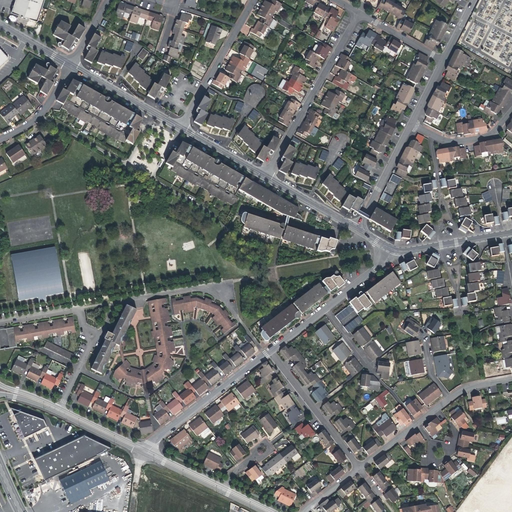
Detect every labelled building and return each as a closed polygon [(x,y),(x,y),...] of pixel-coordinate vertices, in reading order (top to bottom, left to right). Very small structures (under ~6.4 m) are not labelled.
[(37,21),(44,0),(15,0),(16,0),(14,5),(13,5),(12,6),(13,7),(11,13),(22,16),(21,17),(22,18),(23,16),(26,18),(26,19),(27,19),(27,18),(37,21)] [(282,4),(274,0),(273,0),(272,0),(270,4),(265,1),(263,4),(261,8),(273,15),(275,11),(277,13),(282,4)] [(389,0),(385,0),(381,7),(385,10),(390,12),(395,3),(389,0)] [(125,12),(132,15),(135,7),(129,5),(124,3),(124,2),(122,1),(121,2),(120,2),(115,16),(123,18),(125,12)] [(398,17),(402,9),(403,8),(395,3),(390,12),(394,14),(398,17)] [(322,16),(327,8),(324,6),(319,4),(317,7),(314,13),(322,17),(322,16)] [(140,17),(147,19),(149,12),(144,10),(138,8),(138,7),(137,6),(136,7),(135,7),(132,15),(130,21),(138,23),(140,17)] [(328,6),(327,8),(322,16),(326,18),(326,16),(331,8),(328,6)] [(262,18),(260,22),(267,26),(269,27),(273,19),(271,18),(273,15),(261,8),(259,12),(257,15),(262,18)] [(336,11),(331,8),(326,16),(330,19),(327,23),(327,24),(334,27),(335,28),(340,20),(335,17),(338,12),(336,11)] [(405,11),(402,9),(398,17),(397,19),(400,20),(401,19),(405,11)] [(154,13),(149,12),(147,19),(153,22),(151,28),(159,30),(164,17),(163,16),(163,15),(161,14),(160,15),(154,13)] [(180,18),(180,21),(186,23),(188,24),(189,20),(191,21),(192,16),(182,13),(180,18)] [(400,28),(404,21),(401,19),(400,20),(396,28),(399,30),(400,28)] [(405,19),(404,21),(400,28),(404,31),(408,33),(413,24),(405,19)] [(436,19),(431,29),(443,35),(445,30),(448,25),(447,23),(441,21),(439,21),(436,19)] [(186,23),(180,21),(177,20),(175,26),(184,29),(186,23)] [(53,35),(63,41),(67,34),(68,35),(73,28),(61,21),(53,35)] [(254,29),(262,34),(263,34),(267,26),(260,22),(258,21),(256,25),(254,29)] [(79,25),(72,37),(76,39),(79,41),(86,29),(79,25)] [(173,41),(179,43),(181,36),(184,29),(175,26),(173,33),(175,34),(174,36),(173,41)] [(212,26),(206,42),(215,45),(217,40),(218,40),(219,37),(222,30),(212,26)] [(262,34),(254,29),(252,28),(250,32),(260,37),(262,34)] [(426,39),(424,44),(433,49),(436,43),(438,44),(440,40),(443,35),(431,29),(429,33),(431,34),(428,40),(426,39)] [(369,41),(372,43),(377,35),(374,33),(370,31),(367,36),(363,33),(358,41),(355,45),(359,48),(362,43),(366,46),(369,41)] [(133,32),(131,38),(138,41),(140,34),(133,32)] [(69,51),(76,39),(72,37),(68,35),(67,34),(63,41),(60,45),(69,51)] [(88,46),(91,48),(95,50),(102,38),(95,34),(88,46)] [(372,44),(375,46),(380,38),(380,37),(377,35),(372,43),(372,44)] [(385,47),(389,48),(393,40),(394,39),(391,37),(387,43),(385,47)] [(384,41),(380,38),(375,46),(374,47),(382,52),(385,47),(387,43),(384,41)] [(398,43),(393,40),(389,48),(388,50),(397,55),(403,46),(398,43)] [(131,52),(134,43),(128,41),(125,50),(131,52)] [(169,51),(168,56),(172,57),(178,59),(180,55),(178,54),(179,50),(177,49),(179,43),(173,41),(170,41),(168,47),(170,48),(169,51)] [(243,45),(244,46),(252,50),(254,47),(245,41),(243,45)] [(321,47),(320,46),(319,47),(317,45),(315,45),(312,52),(319,56),(324,59),(327,55),(329,51),(331,52),(333,49),(323,43),(321,47)] [(254,51),(252,50),(244,46),(242,49),(239,54),(241,55),(249,59),(254,51)] [(95,50),(91,48),(85,60),(92,64),(98,52),(95,50)] [(149,53),(143,48),(137,56),(143,60),(149,53)] [(0,67),(8,59),(0,50),(0,67)] [(470,58),(466,56),(463,55),(462,52),(458,50),(455,51),(453,55),(450,60),(461,66),(465,68),(470,58)] [(316,61),(319,56),(312,52),(310,51),(305,59),(306,60),(304,63),(314,68),(316,65),(314,64),(316,61)] [(101,52),(97,63),(105,66),(105,64),(113,67),(113,66),(121,69),(126,57),(122,56),(121,57),(113,54),(113,55),(106,52),(105,54),(101,52)] [(413,64),(411,68),(423,74),(426,68),(428,64),(426,63),(429,58),(419,53),(416,58),(418,59),(415,65),(413,64)] [(336,66),(342,69),(345,71),(350,63),(349,62),(351,59),(348,58),(341,54),(339,57),(341,58),(339,61),(336,66)] [(250,60),(249,59),(241,55),(238,59),(233,56),(232,58),(229,63),(241,70),(243,71),(250,60)] [(460,69),(461,66),(450,60),(448,66),(446,69),(448,70),(445,76),(454,80),(457,75),(455,74),(458,68),(460,69)] [(136,63),(128,73),(134,78),(133,79),(140,84),(139,85),(146,90),(152,81),(149,79),(150,78),(144,73),(145,72),(138,67),(139,66),(136,63)] [(230,73),(228,77),(229,78),(237,82),(242,74),(239,73),(241,70),(229,63),(227,67),(225,70),(230,73)] [(37,84),(42,77),(46,70),(36,64),(28,79),(37,84)] [(263,80),(268,69),(256,64),(251,75),(263,80)] [(46,70),(42,77),(47,80),(40,92),(47,96),(54,84),(51,82),(58,70),(48,65),(46,70)] [(293,75),(291,79),(303,86),(305,82),(307,79),(302,76),(304,71),(295,66),(291,74),(293,75)] [(415,84),(418,83),(420,79),(423,74),(411,68),(406,79),(415,84)] [(351,74),(345,71),(342,69),(339,74),(337,77),(335,76),(334,79),(343,85),(345,82),(346,83),(348,79),(351,74)] [(218,77),(215,81),(223,85),(224,86),(229,78),(228,77),(220,73),(218,77)] [(164,90),(171,78),(164,74),(157,86),(154,84),(148,95),(155,99),(161,88),(164,90)] [(511,87),(511,81),(506,78),(503,83),(505,84),(501,89),(500,88),(498,92),(508,98),(511,92),(511,91),(511,87),(511,88),(511,87)] [(301,89),(303,86),(291,79),(289,82),(287,81),(282,89),(291,94),(294,90),(299,93),(301,89)] [(349,84),(346,83),(345,82),(343,85),(334,79),(332,82),(346,90),(349,84)] [(64,88),(64,89),(64,90),(63,89),(57,101),(63,105),(62,108),(69,112),(73,117),(79,120),(87,122),(100,129),(104,135),(110,138),(117,139),(125,144),(127,141),(133,145),(140,133),(138,132),(140,132),(140,131),(141,131),(141,130),(140,129),(139,129),(143,120),(111,101),(112,100),(111,97),(108,96),(105,96),(104,98),(73,80),(67,89),(67,88),(66,87),(65,87),(64,88)] [(223,85),(215,81),(214,80),(212,83),(221,88),(223,85)] [(435,90),(432,96),(443,102),(446,97),(444,96),(447,91),(448,92),(451,87),(442,82),(439,87),(437,86),(435,90)] [(403,85),(398,94),(409,100),(412,95),(414,91),(413,88),(408,86),(406,87),(403,85)] [(327,94),(324,98),(336,105),(338,102),(341,103),(345,95),(336,90),(334,94),(328,91),(327,94)] [(498,92),(492,102),(501,108),(503,107),(506,103),(508,98),(498,92)] [(390,109),(400,114),(402,109),(404,110),(407,105),(409,100),(398,94),(396,98),(398,99),(395,105),(393,104),(390,109)] [(24,96),(12,105),(18,113),(19,114),(28,106),(31,104),(24,96)] [(438,113),(443,102),(432,96),(430,101),(427,105),(428,108),(438,113)] [(197,109),(201,110),(204,113),(211,101),(204,97),(202,100),(199,106),(197,109)] [(288,101),(284,109),(293,114),(295,110),(297,106),(299,107),(301,104),(291,98),(289,102),(288,101)] [(335,108),(336,105),(324,98),(322,102),(320,105),(326,108),(323,112),(332,117),(337,109),(335,108)] [(499,111),(501,108),(492,102),(487,99),(484,105),(486,106),(483,111),(493,117),(494,114),(495,114),(498,114),(499,111)] [(241,113),(244,104),(238,101),(234,110),(241,113)] [(14,116),(18,113),(12,105),(11,104),(0,113),(9,124),(12,121),(10,119),(14,116)] [(30,108),(28,106),(19,114),(21,115),(26,111),(30,108)] [(439,114),(438,113),(428,108),(426,110),(425,113),(425,115),(427,116),(425,119),(432,122),(434,118),(436,119),(439,114)] [(259,113),(254,109),(248,117),(253,121),(259,113)] [(291,118),(293,114),(284,109),(279,117),(280,118),(278,121),(288,127),(290,123),(288,123),(291,118)] [(308,117),(305,121),(314,126),(318,118),(317,118),(319,114),(310,109),(308,112),(310,113),(308,117)] [(208,115),(204,113),(201,110),(199,114),(195,120),(194,122),(201,126),(208,115)] [(211,115),(207,125),(214,128),(215,127),(222,130),(223,128),(230,131),(235,120),(231,118),(230,120),(223,117),(222,118),(215,115),(214,116),(211,115)] [(382,127),(380,131),(391,136),(394,131),(396,127),(394,126),(397,121),(387,116),(384,121),(383,120),(380,126),(382,127)] [(483,119),(472,121),(474,133),(480,132),(485,131),(486,130),(485,124),(483,122),(483,119)] [(309,134),(314,126),(305,121),(303,126),(300,129),(299,128),(297,132),(306,137),(308,134),(309,134)] [(456,124),(457,134),(463,133),(464,135),(469,134),(474,133),(472,121),(468,122),(468,124),(462,125),(462,123),(456,124)] [(245,126),(237,136),(244,140),(243,142),(249,147),(248,148),(255,153),(261,144),(259,142),(259,141),(253,136),(254,135),(247,130),(248,129),(245,126)] [(380,131),(374,142),(384,147),(386,145),(389,141),(391,136),(380,131)] [(33,141),(26,145),(32,156),(47,146),(40,136),(33,141)] [(273,152),(280,141),(273,137),(266,148),(263,146),(256,158),(264,162),(270,151),(273,152)] [(410,143),(408,147),(418,152),(419,152),(422,146),(420,145),(422,141),(416,138),(415,141),(413,140),(412,141),(410,143)] [(495,140),(490,141),(492,154),(503,152),(502,147),(503,146),(502,141),(501,140),(495,140)] [(379,153),(381,153),(382,150),(384,147),(374,142),(373,141),(369,147),(372,148),(370,153),(376,156),(378,152),(379,153)] [(488,154),(492,154),(490,141),(483,143),(479,143),(480,145),(474,146),(475,156),(481,155),(481,153),(487,152),(488,154)] [(235,196),(239,190),(282,214),(301,220),(301,218),(301,217),(301,216),(300,216),(300,215),(297,214),(300,209),(221,164),(222,162),(221,160),(220,159),(218,158),(215,158),(214,160),(182,142),(177,151),(177,150),(176,149),(175,149),(174,149),(174,150),(173,151),(174,152),(174,153),(173,152),(166,163),(173,167),(172,170),(179,174),(183,179),(189,183),(195,183),(210,192),(214,197),(220,201),(227,201),(234,205),(239,197),(235,196)] [(289,145),(282,157),(285,159),(279,171),(286,175),(292,163),(289,161),(296,150),(289,145)] [(14,151),(8,155),(14,163),(26,155),(20,146),(13,150),(14,151)] [(412,163),(418,152),(408,147),(406,148),(404,152),(401,157),(412,163)] [(460,159),(466,158),(465,148),(459,149),(458,147),(454,147),(447,149),(450,161),(454,160),(453,158),(460,157),(460,159)] [(439,163),(450,161),(447,149),(442,150),(437,151),(435,152),(436,158),(438,159),(439,163)] [(325,161),(329,153),(323,150),(319,159),(325,161)] [(362,162),(365,163),(372,167),(373,168),(375,164),(377,160),(366,155),(362,162)] [(410,166),(412,163),(401,157),(399,162),(396,167),(398,168),(396,173),(405,177),(407,172),(406,172),(409,166),(410,166)] [(344,162),(339,158),(333,166),(338,170),(344,162)] [(295,163),(291,174),(299,177),(299,175),(307,178),(307,177),(315,180),(320,168),(316,167),(315,168),(308,165),(307,166),(300,163),(299,165),(295,163)] [(369,173),(372,167),(365,163),(362,170),(369,173)] [(369,173),(362,170),(359,168),(355,176),(366,181),(368,177),(370,174),(369,173)] [(329,174),(322,184),(328,189),(327,190),(334,195),(333,197),(340,201),(346,193),(343,190),(344,189),(338,184),(339,183),(332,178),(333,177),(329,174)] [(402,179),(393,174),(390,180),(399,185),(402,179)] [(454,180),(446,181),(447,186),(447,188),(448,189),(456,187),(454,180)] [(384,192),(391,194),(395,184),(389,182),(384,192)] [(432,190),(431,189),(430,184),(422,185),(424,193),(432,192),(432,190)] [(451,198),(463,196),(461,188),(450,190),(451,195),(451,198)] [(488,191),(482,194),(486,203),(492,200),(488,191)] [(380,198),(390,203),(393,197),(384,192),(380,198)] [(418,196),(420,204),(432,202),(431,198),(430,194),(418,196)] [(349,211),(350,209),(356,199),(352,197),(349,195),(342,207),(349,211)] [(357,197),(356,199),(350,209),(357,213),(364,201),(357,197)] [(455,207),(467,205),(465,197),(454,199),(455,204),(455,207)] [(418,206),(419,214),(431,212),(430,208),(429,204),(418,206)] [(460,217),(471,215),(470,207),(458,209),(459,214),(460,217)] [(369,220),(391,232),(397,220),(376,208),(369,220)] [(329,240),(314,235),(285,226),(285,225),(284,224),(283,224),(283,223),(280,224),(248,215),(246,213),(247,211),(241,209),(240,214),(243,216),(242,219),(242,221),(242,222),(243,223),(244,223),(245,224),(244,227),(321,252),(325,251),(332,253),(332,254),(332,255),(333,255),(334,255),(335,254),(335,253),(335,252),(334,252),(337,241),(330,238),(329,240)] [(418,224),(430,222),(429,219),(428,214),(417,216),(418,224)] [(489,223),(494,222),(493,217),(492,214),(484,216),(485,224),(489,223)] [(462,222),(461,225),(467,229),(472,222),(465,218),(462,222)] [(427,236),(432,230),(429,228),(426,225),(421,231),(427,236)] [(402,233),(401,233),(400,238),(406,238),(410,239),(411,231),(403,230),(402,233)] [(435,233),(432,230),(427,236),(430,239),(435,233)] [(498,255),(498,252),(497,247),(493,248),(489,249),(491,256),(498,255)] [(55,248),(11,256),(19,301),(38,298),(46,297),(63,294),(55,248)] [(477,255),(470,249),(465,255),(469,258),(472,261),(477,255)] [(436,263),(437,260),(431,256),(426,264),(433,268),(436,263)] [(407,264),(409,269),(410,271),(417,268),(413,260),(411,262),(407,264)] [(409,269),(407,264),(405,265),(404,262),(399,264),(403,272),(409,269)] [(479,262),(468,264),(469,269),(469,272),(481,270),(479,262)] [(438,270),(427,272),(428,280),(440,278),(439,274),(438,270)] [(504,271),(497,270),(496,283),(503,284),(504,271)] [(375,303),(400,283),(392,272),(385,277),(379,282),(373,287),(366,292),(375,303)] [(480,280),(479,272),(467,274),(468,279),(469,282),(480,280)] [(336,275),(335,274),(330,278),(337,287),(339,288),(341,286),(345,284),(338,275),(337,275),(336,275)] [(326,278),(323,281),(331,292),(334,289),(337,287),(330,278),(326,278)] [(442,279),(431,281),(432,289),(443,287),(443,283),(442,279)] [(328,294),(331,292),(323,281),(319,284),(328,294)] [(479,291),(478,283),(467,284),(467,288),(468,292),(479,291)] [(328,294),(319,284),(308,292),(293,304),(301,315),(302,314),(305,312),(308,309),(312,306),(316,303),(321,299),(328,294)] [(447,288),(435,290),(436,298),(448,296),(447,290),(447,288)] [(498,306),(510,304),(510,300),(509,297),(508,288),(501,289),(503,297),(497,298),(498,306)] [(467,296),(467,297),(468,302),(475,301),(474,293),(466,295),(467,296)] [(360,297),(357,299),(364,308),(365,310),(371,305),(363,295),(360,297)] [(193,305),(197,305),(197,298),(191,299),(190,296),(184,297),(184,300),(181,300),(176,301),(175,298),(172,299),(174,314),(179,314),(178,308),(184,307),(185,312),(194,311),(193,305)] [(451,305),(451,300),(450,299),(450,297),(442,299),(443,306),(451,305)] [(146,368),(146,369),(148,382),(153,379),(156,384),(164,379),(161,374),(164,371),(166,368),(171,370),(175,362),(169,359),(171,356),(170,352),(175,351),(174,342),(168,343),(167,337),(173,336),(171,327),(166,327),(165,322),(170,321),(168,308),(163,309),(161,303),(167,302),(166,298),(148,301),(153,331),(152,331),(153,338),(154,338),(157,355),(156,357),(154,356),(152,360),(155,361),(154,363),(146,368)] [(210,310),(214,312),(219,306),(211,303),(212,300),(210,299),(206,298),(205,301),(197,298),(197,305),(201,307),(201,308),(209,312),(210,310)] [(349,303),(351,304),(355,310),(357,313),(364,308),(357,299),(356,298),(353,300),(349,303)] [(301,315),(293,304),(276,317),(261,328),(264,331),(270,339),(274,336),(279,331),(283,328),(287,325),(291,322),(295,319),(298,317),(301,315)] [(355,310),(351,304),(342,310),(335,316),(340,321),(355,310)] [(112,334),(109,341),(116,344),(119,346),(137,310),(127,305),(119,321),(112,334)] [(223,311),(219,306),(214,312),(216,315),(212,318),(218,325),(221,323),(224,328),(221,329),(222,330),(224,333),(237,324),(235,321),(232,323),(231,321),(228,316),(230,315),(226,309),(223,311)] [(508,315),(507,310),(503,311),(503,307),(494,308),(496,317),(498,318),(498,320),(503,320),(504,323),(509,322),(508,317),(508,315)] [(349,332),(363,321),(359,315),(344,327),(349,332)] [(19,326),(13,327),(16,343),(20,342),(20,339),(27,338),(28,341),(35,340),(34,336),(42,335),(42,338),(50,337),(49,334),(57,332),(57,336),(64,334),(64,331),(72,330),(72,333),(76,332),(73,317),(68,318),(69,323),(67,324),(64,324),(63,319),(53,320),(54,326),(52,326),(49,327),(48,321),(38,323),(39,329),(37,329),(34,330),(33,324),(24,326),(25,331),(22,332),(20,332),(19,326)] [(401,328),(404,330),(409,323),(410,323),(412,321),(408,318),(401,328)] [(430,331),(434,334),(441,324),(434,319),(433,320),(430,318),(424,326),(430,331)] [(409,323),(404,330),(414,337),(417,332),(419,330),(421,327),(412,321),(410,323),(409,323)] [(511,335),(511,331),(511,332),(509,324),(504,325),(505,329),(500,330),(501,333),(498,334),(500,342),(507,341),(509,341),(508,336),(511,336),(511,335)] [(324,345),(334,337),(329,331),(325,325),(315,332),(324,345)] [(361,346),(371,338),(362,327),(352,335),(357,341),(361,346)] [(10,348),(16,347),(13,328),(6,329),(10,348)] [(270,340),(270,339),(264,331),(262,333),(262,335),(262,336),(263,337),(265,339),(263,341),(266,345),(270,341),(270,340)] [(443,336),(431,338),(432,346),(433,352),(446,350),(443,336)] [(250,344),(251,346),(254,344),(249,337),(246,339),(248,342),(250,344)] [(109,341),(106,340),(98,355),(91,369),(102,374),(116,344),(109,341)] [(418,340),(406,343),(408,356),(421,354),(420,349),(418,340)] [(511,340),(509,341),(507,341),(507,345),(503,346),(503,349),(501,350),(503,358),(505,358),(511,357),(511,353),(511,352),(511,340)] [(71,361),(74,354),(47,341),(44,348),(71,361)] [(372,361),(382,353),(374,342),(364,350),(368,356),(372,361)] [(341,362),(351,354),(347,349),(342,343),(332,351),(341,362)] [(251,346),(250,344),(247,347),(242,351),(243,352),(244,354),(247,358),(251,355),(255,352),(252,348),(251,346)] [(239,353),(240,355),(243,352),(242,351),(239,347),(237,345),(234,347),(239,353)] [(287,360),(291,357),(298,352),(295,349),(293,349),(291,347),(288,349),(285,346),(281,350),(285,356),(283,357),(285,360),(287,360)] [(298,352),(291,357),(293,361),(300,355),(298,352)] [(241,356),(240,355),(239,353),(230,359),(232,361),(233,362),(236,366),(240,363),(244,360),(241,356)] [(227,361),(229,363),(232,361),(230,359),(226,354),(223,356),(227,361)] [(436,370),(449,368),(447,354),(434,356),(435,365),(436,365),(436,366),(435,367),(436,370)] [(296,364),(303,359),(300,355),(293,361),(296,364)] [(352,377),(363,369),(358,363),(354,358),(344,365),(352,377)] [(303,359),(296,364),(293,367),(292,369),(294,372),(296,370),(300,376),(305,372),(303,370),(307,367),(305,364),(306,362),(303,359)] [(422,359),(409,361),(411,375),(424,373),(423,366),(422,359)] [(25,370),(26,368),(28,365),(16,360),(12,370),(18,373),(23,375),(25,370)] [(137,382),(143,383),(140,370),(131,367),(130,366),(132,365),(128,360),(116,370),(114,374),(118,380),(123,376),(124,378),(128,379),(126,384),(135,387),(137,382)] [(229,364),(229,363),(227,361),(219,367),(220,369),(222,371),(225,375),(229,371),(233,369),(229,364)] [(270,373),(273,371),(271,368),(270,366),(267,361),(261,365),(263,368),(260,370),(261,373),(260,374),(263,378),(270,373)] [(381,374),(387,375),(388,372),(389,372),(390,363),(379,361),(378,367),(377,374),(381,374)] [(215,368),(217,372),(220,369),(219,367),(215,362),(211,364),(215,368)] [(40,377),(41,375),(42,372),(38,370),(31,367),(30,370),(29,372),(26,377),(33,380),(38,382),(40,377)] [(219,374),(217,372),(215,368),(205,376),(207,379),(209,381),(212,385),(218,380),(222,377),(219,374)] [(453,372),(449,368),(436,370),(437,377),(443,376),(447,380),(453,372)] [(202,378),(204,381),(207,379),(205,376),(202,372),(198,374),(202,378)] [(307,386),(311,383),(318,378),(315,374),(313,374),(311,372),(307,375),(305,372),(300,376),(305,382),(303,383),(305,386),(307,386)] [(270,373),(263,378),(265,382),(272,377),(270,373)] [(54,384),(55,382),(57,379),(46,374),(44,377),(43,379),(41,384),(47,387),(52,389),(54,384)] [(368,375),(361,374),(360,386),(369,387),(369,386),(372,387),(374,376),(368,375)] [(206,384),(204,381),(202,378),(192,386),(195,389),(196,391),(199,395),(204,391),(209,387),(206,384)] [(271,391),(273,394),(280,390),(283,387),(281,384),(279,382),(277,378),(272,381),(274,384),(270,386),(272,389),(271,391)] [(318,378),(311,383),(313,386),(320,381),(318,378)] [(256,390),(248,380),(243,384),(237,389),(244,399),(256,390)] [(189,388),(191,391),(195,389),(192,386),(189,381),(185,384),(188,387),(189,388)] [(313,386),(316,390),(323,385),(320,381),(313,386)] [(77,392),(81,394),(82,391),(85,386),(81,384),(81,385),(78,383),(75,391),(77,392)] [(434,383),(429,387),(437,397),(442,393),(434,383)] [(323,385),(316,390),(313,393),(312,394),(314,397),(315,396),(320,402),(325,398),(329,395),(327,392),(325,390),(325,388),(323,385)] [(432,401),(437,397),(429,387),(418,395),(426,406),(432,401)] [(193,393),(191,391),(189,388),(188,389),(179,396),(181,399),(183,401),(186,405),(191,401),(196,397),(193,393)] [(283,393),(280,390),(273,394),(275,398),(283,393)] [(82,391),(81,394),(80,396),(78,401),(83,404),(89,406),(91,402),(92,400),(93,397),(82,391)] [(176,398),(178,401),(181,399),(179,396),(176,391),(172,394),(176,398)] [(221,401),(222,402),(224,405),(229,411),(240,402),(232,392),(227,396),(221,401)] [(288,395),(285,397),(277,401),(280,405),(282,405),(286,410),(290,408),(294,405),(292,401),(290,398),(288,395)] [(383,400),(379,395),(374,399),(378,404),(383,400)] [(486,408),(485,399),(481,400),(480,397),(478,397),(477,395),(475,395),(473,395),(474,398),(471,398),(472,402),(468,402),(469,410),(486,408)] [(97,398),(95,401),(94,404),(92,408),(98,411),(103,413),(105,409),(107,407),(108,404),(103,401),(97,398)] [(180,403),(178,401),(176,398),(166,406),(169,409),(170,411),(173,415),(179,410),(183,407),(180,403)] [(413,416),(415,415),(420,411),(422,409),(415,400),(413,402),(412,401),(405,406),(413,416)] [(163,408),(165,411),(169,409),(166,406),(163,401),(160,404),(163,408)] [(330,415),(333,413),(340,407),(338,404),(335,404),(334,402),(330,404),(328,402),(323,405),(327,411),(326,412),(328,415),(330,415)] [(370,403),(365,407),(368,411),(374,407),(370,403)] [(112,405),(110,408),(109,411),(107,415),(112,418),(118,420),(120,416),(121,414),(123,411),(112,405)] [(224,414),(220,409),(217,406),(216,405),(211,409),(205,413),(213,423),(224,414)] [(291,421),(298,417),(301,415),(298,411),(297,409),(294,405),(290,408),(292,411),(287,413),(289,416),(288,418),(291,421)] [(340,407),(333,413),(336,416),(343,411),(340,407)] [(165,411),(163,408),(158,412),(153,416),(160,425),(166,421),(170,417),(167,413),(165,411)] [(410,418),(402,409),(398,412),(393,416),(401,426),(404,423),(410,418)] [(457,413),(452,417),(454,419),(455,422),(457,423),(460,427),(460,426),(466,422),(466,423),(469,421),(461,410),(461,411),(460,410),(457,413)] [(24,438),(47,428),(43,420),(20,412),(13,415),(19,427),(24,438)] [(131,414),(127,412),(125,415),(124,418),(122,422),(127,424),(133,427),(138,418),(131,414)] [(378,426),(389,418),(385,413),(384,415),(382,419),(376,424),(378,426)] [(274,430),(278,427),(268,414),(260,420),(269,433),(274,430)] [(505,416),(496,418),(497,424),(507,423),(505,416)] [(203,431),(208,427),(200,417),(195,421),(189,425),(197,435),(203,431)] [(300,420),(298,417),(291,421),(293,425),(300,420)] [(346,429),(353,423),(350,420),(348,421),(346,418),(343,421),(340,418),(336,422),(340,427),(338,428),(341,432),(343,431),(346,429)] [(389,418),(378,426),(384,434),(386,436),(391,432),(397,428),(389,418)] [(423,426),(431,436),(437,432),(441,428),(438,424),(440,423),(436,418),(430,422),(427,425),(426,424),(423,426)] [(151,421),(139,423),(140,429),(141,433),(147,432),(153,431),(151,421)] [(310,428),(307,425),(305,427),(302,423),(296,429),(301,435),(303,434),(305,437),(307,436),(309,435),(311,437),(315,434),(312,430),(310,428)] [(353,423),(346,429),(348,432),(355,427),(353,423)] [(384,434),(378,426),(376,424),(372,427),(380,437),(384,434)] [(253,439),(255,438),(256,439),(259,437),(258,435),(259,434),(253,426),(241,435),(247,443),(253,439)] [(170,440),(172,442),(177,448),(178,450),(192,439),(185,429),(178,434),(170,440)] [(318,435),(325,444),(331,440),(328,435),(324,430),(322,432),(319,434),(318,435)] [(425,441),(417,431),(414,433),(414,434),(411,437),(406,441),(409,446),(415,442),(419,446),(425,441)] [(459,434),(458,437),(460,437),(459,444),(468,446),(469,442),(472,442),(474,434),(462,431),(461,434),(459,434)] [(356,451),(359,449),(360,448),(350,435),(344,440),(348,445),(354,453),(356,451)] [(44,481),(112,449),(84,436),(75,440),(34,460),(40,472),(44,481)] [(366,450),(367,452),(369,454),(375,450),(381,445),(376,438),(364,448),(366,450)] [(331,440),(325,444),(328,448),(334,444),(331,440)] [(241,457),(246,454),(239,444),(232,450),(232,451),(230,452),(236,461),(241,457)] [(467,450),(468,446),(459,444),(458,450),(456,450),(455,452),(457,453),(456,456),(467,458),(468,458),(469,454),(470,450),(467,450)] [(292,458),(298,453),(292,445),(286,450),(280,454),(286,462),(292,458)] [(340,464),(341,463),(344,460),(346,459),(341,452),(336,446),(330,451),(340,464)] [(403,449),(408,455),(412,453),(406,446),(403,449)] [(216,470),(220,463),(222,459),(209,452),(203,464),(210,467),(216,470)] [(298,453),(292,458),(295,462),(301,457),(298,453)] [(388,453),(384,455),(389,462),(393,459),(388,453)] [(265,465),(266,465),(271,473),(272,474),(287,463),(286,462),(280,454),(275,458),(272,460),(265,465)] [(389,462),(384,455),(380,458),(375,462),(377,465),(378,467),(380,469),(389,462)] [(100,461),(59,481),(65,492),(69,500),(89,490),(109,480),(100,461)] [(447,463),(445,465),(446,466),(444,467),(446,470),(443,472),(447,478),(461,468),(457,462),(453,465),(451,462),(450,463),(449,462),(447,463)] [(252,481),(255,479),(256,480),(259,477),(262,475),(255,465),(251,469),(246,473),(252,481)] [(271,473),(266,465),(262,468),(268,476),(271,473)] [(342,472),(340,469),(339,467),(326,477),(331,483),(339,477),(344,474),(342,472)] [(420,479),(424,479),(425,470),(418,470),(418,468),(416,467),(415,469),(414,470),(412,470),(411,482),(420,482),(420,479)] [(434,468),(431,468),(431,470),(425,470),(424,479),(428,480),(428,482),(436,483),(444,483),(439,472),(437,472),(434,472),(434,468)] [(379,473),(378,474),(375,476),(373,478),(378,485),(382,490),(389,485),(379,473)] [(307,490),(308,492),(311,490),(315,496),(319,493),(322,491),(319,487),(321,486),(316,480),(307,487),(308,489),(307,490)] [(40,483),(42,492),(49,490),(46,481),(40,483)] [(355,488),(354,486),(352,484),(350,482),(344,486),(337,491),(343,498),(355,488)] [(365,484),(363,485),(361,487),(359,489),(368,501),(375,496),(369,489),(365,484)] [(382,490),(385,494),(387,496),(385,497),(386,499),(388,499),(389,499),(393,503),(399,498),(389,485),(382,490)] [(280,497),(284,489),(284,487),(282,486),(275,494),(280,497)] [(29,501),(35,501),(35,496),(38,497),(38,488),(33,488),(33,491),(29,491),(29,501)] [(296,495),(284,489),(280,497),(278,500),(285,504),(291,506),(296,495)] [(91,495),(89,490),(69,500),(71,504),(91,495)] [(377,500),(375,496),(368,501),(371,504),(376,511),(381,511),(385,509),(381,504),(382,504),(383,502),(381,500),(379,502),(377,500)] [(333,501),(337,506),(341,503),(337,498),(333,501)] [(331,511),(338,507),(337,506),(333,501),(332,501),(330,502),(328,499),(324,502),(321,504),(325,510),(323,511),(324,511),(331,511)] [(173,511),(149,500),(142,511),(173,511)]
